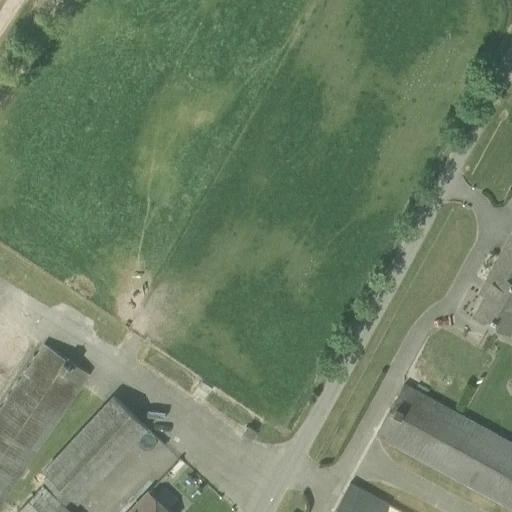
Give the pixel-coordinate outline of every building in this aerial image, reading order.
[(511,233),(485,282),(490,285),(475,313),(506,330),(511,318),(511,233)] [(44,344),(0,408),(0,502),(88,374),(44,344)] [(511,507),(511,444),(404,385),(377,434),(511,507)] [(40,484),(42,485),(16,511),(70,511),(64,506),(73,497),(74,499),(140,435),(153,449),(161,441),(116,395),(54,456),(58,460),(47,471),(50,474),(40,484)] [(334,511),(403,511),(350,483),(334,511)] [(169,511),(148,492),(128,511),(169,511)]
